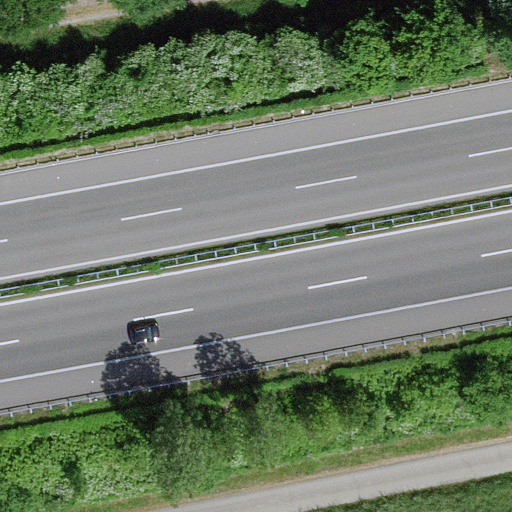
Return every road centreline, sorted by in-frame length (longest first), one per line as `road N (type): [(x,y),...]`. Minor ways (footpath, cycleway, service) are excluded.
road 1 (motorway): [(0,343),(511,250)]
road 2 (motorway): [(511,148),(0,241)]
road 3 (track): [(511,456),(224,511)]
road 4 (track): [(148,0),(0,24)]
